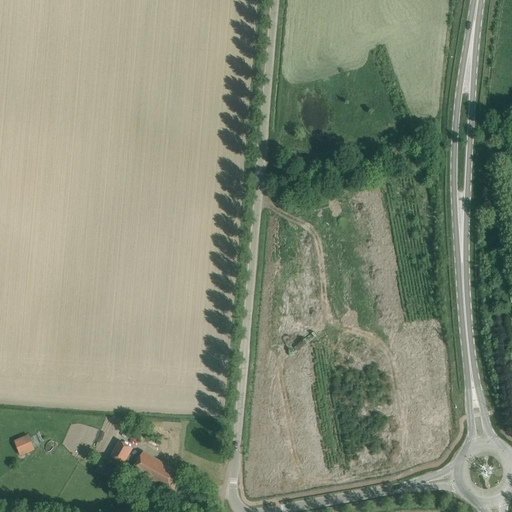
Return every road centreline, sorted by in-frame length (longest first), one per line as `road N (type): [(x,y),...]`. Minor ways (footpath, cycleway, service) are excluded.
road 1 (unclassified): [(244,511),(232,486),(274,0)]
road 2 (tertiary): [(461,217),(472,380)]
road 3 (tertiary): [(468,70),(454,150),(461,217)]
road 4 (tertiary): [(461,217),(468,70)]
road 5 (unclassified): [(268,511),(402,487)]
